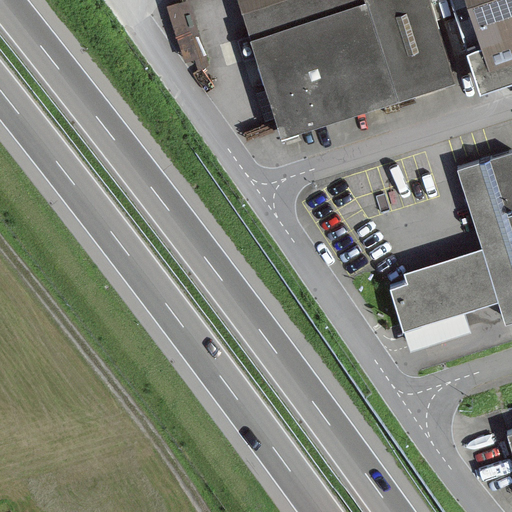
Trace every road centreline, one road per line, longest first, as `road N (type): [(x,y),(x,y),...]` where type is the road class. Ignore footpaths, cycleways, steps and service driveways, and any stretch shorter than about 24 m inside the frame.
road 1 (motorway): [(392,511),(4,0)]
road 2 (motorway): [(0,89),(320,511)]
road 3 (track): [(203,511),(155,435),(0,236)]
road 4 (residential): [(255,189),(511,107)]
road 5 (residential): [(407,400),(255,189)]
road 6 (unclassified): [(255,189),(147,36)]
road 7 (residential): [(486,511),(407,400)]
